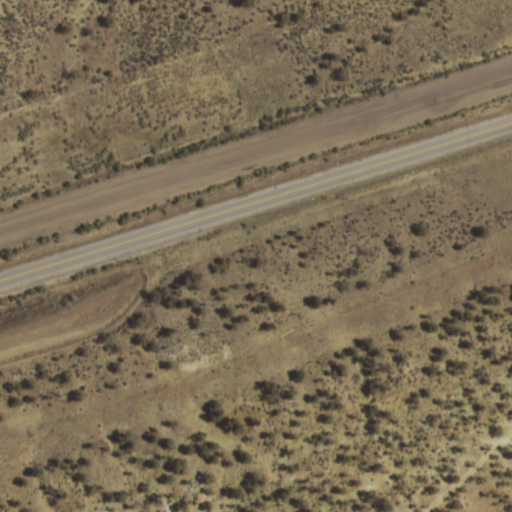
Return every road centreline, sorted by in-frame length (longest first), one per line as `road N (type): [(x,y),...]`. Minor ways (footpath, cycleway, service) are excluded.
road 1 (residential): [(0,237),(511,72)]
road 2 (tertiary): [(0,281),(511,122)]
